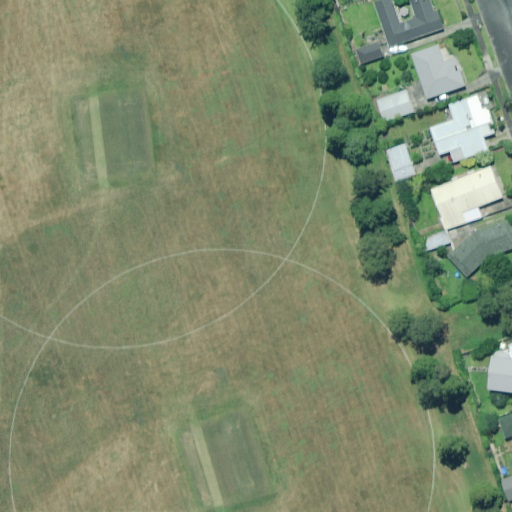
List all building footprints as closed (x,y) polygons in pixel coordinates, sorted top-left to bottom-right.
[(437,14),(432,0),(415,0),(410,2),(416,19),(402,23),(394,0),(389,0),(376,5),(391,49),(446,30),(441,13),(437,14)] [(385,58),(380,43),(358,50),(363,65),(385,58)] [(446,64),(440,47),(414,56),(429,100),(466,88),(457,60),(446,64)] [(416,113),(409,91),(379,102),(386,123),(416,113)] [(484,110),(479,96),(451,106),(456,121),(433,129),(441,156),(452,152),(456,163),(490,152),(485,137),(497,133),(489,109),(484,110)] [(417,177),(407,146),(388,152),(398,183),(417,177)] [(451,180),(452,183),(433,190),(449,231),(486,217),(482,207),(504,198),(493,168),(473,175),(472,172),(451,180)] [(511,250),(511,219),(511,217),(482,229),(450,257),(468,278),(493,257),(511,250)] [(452,245),(448,233),(421,243),(425,255),(452,245)] [(498,351),(491,389),(511,392),(511,345),(510,346),(511,351),(498,351)] [(511,417),(500,421),(507,440),(511,437),(511,417)] [(511,502),(511,477),(502,481),(510,503),(511,502)]
